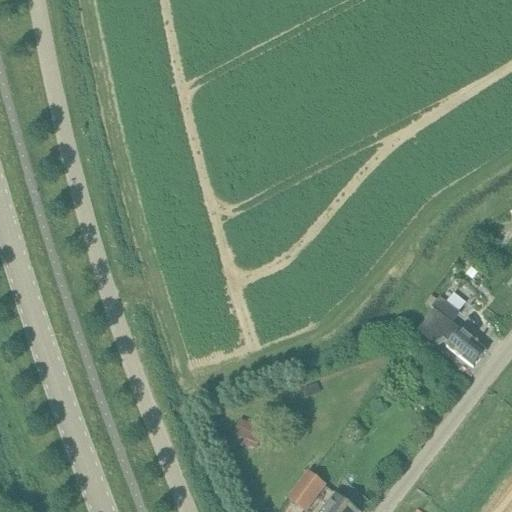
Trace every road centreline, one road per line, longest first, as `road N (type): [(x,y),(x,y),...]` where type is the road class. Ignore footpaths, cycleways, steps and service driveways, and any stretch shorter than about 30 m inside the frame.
road 1 (unclassified): [(188,511),(85,216),(37,0)]
road 2 (tertiary): [(103,511),(0,207)]
road 3 (unclassified): [(511,346),(382,511)]
